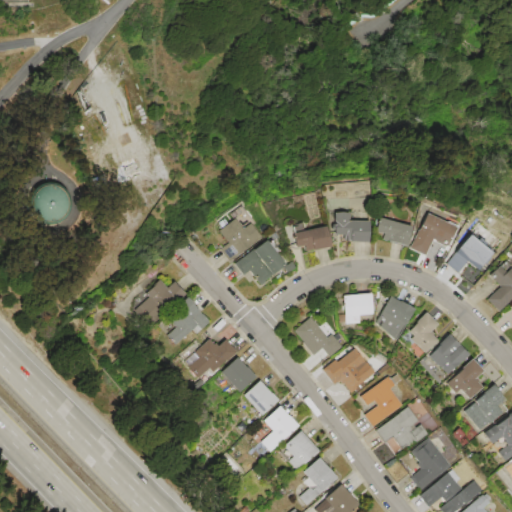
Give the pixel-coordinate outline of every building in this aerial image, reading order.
[(30,215),(35,220),(43,223),(51,223),(58,220),(64,214),(67,206),(67,198),(63,191),(58,186),(50,183),(42,183),(35,186),(29,192),(26,199),(26,207),(30,215)] [(333,212),(347,213),(347,220),(367,221),(366,241),(349,241),(348,240),(345,241),(341,239),(341,235),(333,235),(333,230),(329,230),(330,224),(333,224),(333,212)] [(408,248),(417,229),(418,230),(425,214),(454,227),(445,246),(431,239),(424,256),(408,248)] [(374,231),(376,223),(377,223),(379,218),(410,227),(404,248),(380,241),(382,234),(374,231)] [(220,249),(227,243),(217,231),(233,219),(241,229),(248,223),(260,238),(229,261),(220,249)] [(292,233),(323,226),(328,247),(304,252),(303,246),(295,247),(292,233)] [(443,263),(468,234),(486,248),(481,253),(485,256),(476,266),(468,260),(456,274),(443,263)] [(234,264),(264,241),(282,264),(271,273),(272,275),(259,285),(248,270),(242,275),(234,264)] [(485,300),(499,286),(488,276),(504,260),(510,266),(509,268),(511,271),(511,295),(496,311),(485,300)] [(136,307),(147,297),(143,292),(158,280),(165,288),(172,282),(182,294),(148,323),(136,307)] [(342,296),(369,293),(371,315),(357,316),(358,323),(344,324),(342,296)] [(374,324),(389,296),(412,309),(392,344),(374,324)] [(156,326),(186,297),(209,321),(195,335),(190,330),(175,345),(156,326)] [(408,331),(416,323),(415,321),(424,312),(436,324),(430,330),(433,334),(432,335),(437,341),(421,357),(406,342),(413,335),(408,331)] [(293,330),(308,318),(325,338),(329,334),(341,347),(329,357),(320,348),(312,355),(301,342),(302,341),(293,330)] [(428,356),(439,345),(438,344),(447,335),(467,355),(455,368),(454,367),(447,374),(428,356)] [(183,362),(208,339),(212,344),(214,343),(217,346),(224,340),(235,352),(206,380),(201,374),(198,377),(183,362)] [(321,369),(333,359),(335,361),(353,348),(372,372),(360,382),(364,386),(355,393),(352,389),(348,392),(341,383),(339,384),(336,381),(332,384),(321,369)] [(220,372),(236,357),(255,377),(239,392),(220,372)] [(446,383),(470,359),(482,372),(476,378),(478,380),(476,382),(481,388),(467,401),(458,392),(456,394),(446,383)] [(362,416),(375,405),(372,400),(365,406),(358,397),(384,377),(391,386),(388,388),(400,404),(371,427),(362,416)] [(242,395),(259,379),(277,399),(260,415),(242,395)] [(463,410),(473,402),(476,406),(477,405),(474,401),(483,394),(482,392),(492,384),(495,389),(501,396),(501,402),(507,410),(492,423),(490,421),(479,430),(463,410)] [(263,420),(280,405),(298,425),(269,451),(260,442),(272,430),(263,420)] [(374,431),(405,407),(416,421),(411,425),(414,428),(419,424),(424,430),(423,430),(426,434),(402,452),(391,437),(383,443),(374,431)] [(483,433),(495,424),(496,425),(506,417),(505,415),(511,411),(511,412),(511,455),(505,461),(498,451),(507,444),(500,437),(492,444),(483,433)] [(282,447),(300,430),(318,450),(296,470),(287,461),(292,457),(282,447)] [(409,478),(420,469),(416,464),(418,462),(409,452),(426,437),(449,466),(419,490),(409,478)] [(302,472),(318,457),(337,478),(306,506),(293,491),(307,478),(302,472)] [(418,495),(451,469),(459,479),(456,482),(461,489),(472,481),(479,490),(451,511),(440,511),(438,509),(445,503),(440,497),(428,507),(418,495)] [(324,499),(340,484),(358,504),(349,511),(329,511),(333,509),(324,499)] [(461,511),(481,494),(482,495),(485,493),(490,498),(487,501),(489,503),(482,509),(484,511),(461,511)]
